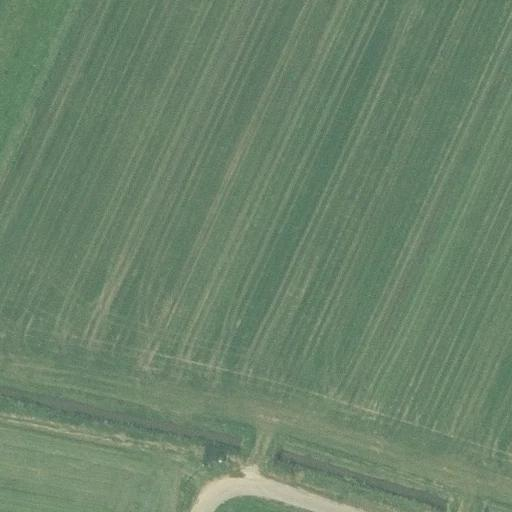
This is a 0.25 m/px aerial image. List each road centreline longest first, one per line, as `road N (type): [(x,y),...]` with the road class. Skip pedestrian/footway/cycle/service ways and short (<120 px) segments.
road 1 (track): [(230,486),(121,439),(0,414)]
road 2 (unclassified): [(201,511),(230,486),(332,511)]
